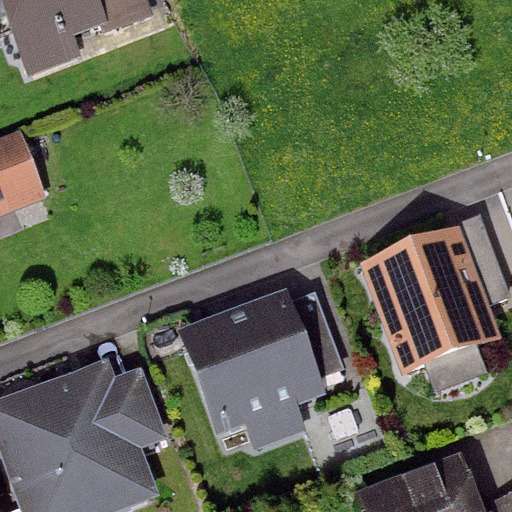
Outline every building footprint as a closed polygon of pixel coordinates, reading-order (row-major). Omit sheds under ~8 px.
[(92,14),(86,0),(1,0),(29,69),(65,54),(55,29),(92,14)] [(0,210),(36,196),(13,138),(0,143),(0,210)] [(489,336),(450,237),(364,270),(403,369),(489,336)] [(312,395),(276,301),(179,338),(215,432),(312,395)] [(107,387),(100,369),(0,406),(0,460),(19,511),(102,511),(148,495),(131,450),(155,441),(131,378),(107,387)] [(467,511),(451,468),(360,501),(364,511),(467,511)] [(511,511),(511,501),(496,508),(498,511),(511,511)]
